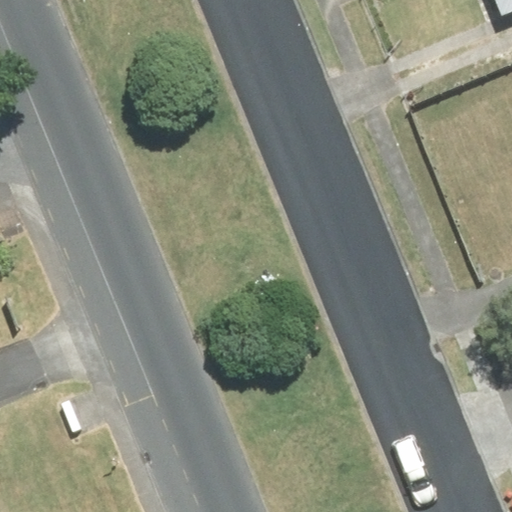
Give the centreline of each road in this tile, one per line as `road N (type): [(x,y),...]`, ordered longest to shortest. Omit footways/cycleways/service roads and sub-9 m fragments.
road 1 (secondary): [(230,511),(16,0)]
road 2 (secondary): [(262,0),(475,511)]
